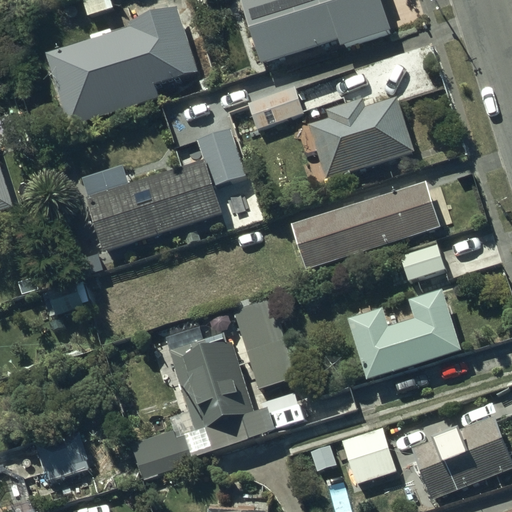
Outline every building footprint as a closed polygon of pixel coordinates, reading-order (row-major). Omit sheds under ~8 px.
[(109,0),(80,0),(87,19),(113,11),(109,0)] [(250,0),(239,4),(235,5),(256,71),(339,46),(341,52),(389,37),(377,0),(250,0)] [(128,25),(129,30),(45,57),(68,130),(159,101),(155,90),(198,76),(177,9),(128,25)] [(294,89),(247,106),(256,133),(303,116),(294,89)] [(325,114),(327,122),(308,128),(325,182),(414,154),(397,101),(364,111),(362,103),(325,114)] [(102,257),(222,217),(214,191),(247,180),(231,132),(196,143),(203,164),(85,203),(102,257)] [(0,215),(14,211),(0,169),(0,215)] [(291,229),(305,274),(439,232),(425,187),(291,229)] [(491,232),(400,260),(408,285),(446,274),(448,283),(501,267),(491,232)] [(234,269),(177,287),(185,314),(242,296),(234,269)] [(84,310),(75,284),(41,296),(50,321),(84,310)] [(387,330),(381,312),(347,323),(366,385),(460,356),(441,294),(408,304),(413,322),(387,330)] [(270,301),(233,312),(258,393),(296,381),(270,301)] [(206,433),(208,437),(191,442),(197,458),(213,453),(213,455),(276,435),(269,414),(255,418),(231,344),(227,345),(224,336),(169,354),(180,388),(175,390),(190,438),(206,433)] [(511,468),(493,420),(411,452),(431,504),(511,472),(511,468)] [(356,487),(396,473),(381,431),(341,445),(356,487)] [(175,433),(130,446),(141,482),(185,468),(175,433)] [(92,472),(81,438),(37,452),(48,485),(92,472)] [(93,477),(64,486),(63,487),(69,507),(99,498),(93,477)]
